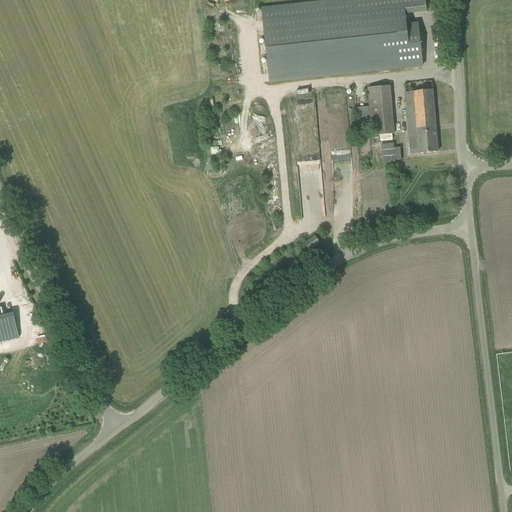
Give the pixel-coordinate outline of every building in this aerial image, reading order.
[(337,0),(329,1),(261,9),(269,83),(422,65),(418,24),(407,25),(407,23),(405,23),(404,14),(426,11),(424,0),(337,0)] [(367,88),(371,136),(394,134),(389,86),(367,88)] [(432,90),(404,93),(408,136),(416,135),(418,154),(438,152),(432,90)] [(304,244),(309,250),(319,242),(315,236),(304,244)] [(0,342),(17,339),(11,314),(2,316),(0,304),(0,342)]
